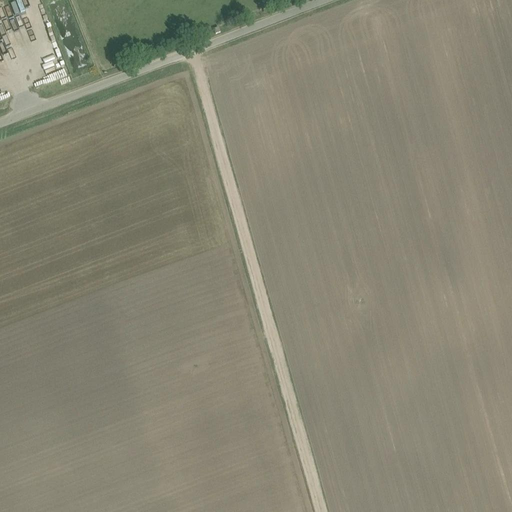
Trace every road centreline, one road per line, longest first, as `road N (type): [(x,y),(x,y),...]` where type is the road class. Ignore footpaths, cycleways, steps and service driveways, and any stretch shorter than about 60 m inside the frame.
road 1 (track): [(321,511),(192,51)]
road 2 (unclassified): [(192,51),(0,123)]
road 3 (unclassified): [(192,51),(324,0)]
